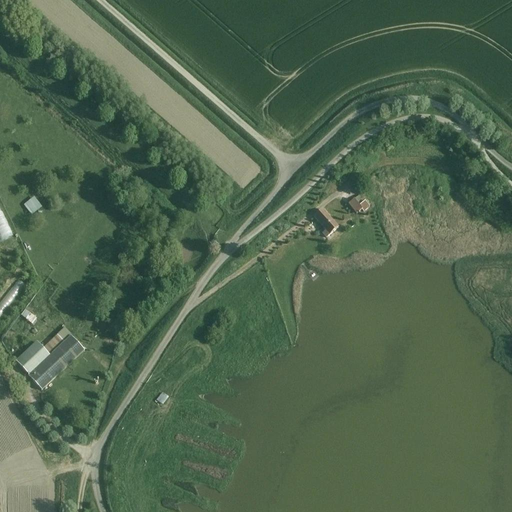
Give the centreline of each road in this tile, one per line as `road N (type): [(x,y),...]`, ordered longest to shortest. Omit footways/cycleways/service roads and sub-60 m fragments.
road 1 (unclassified): [(213,269),(380,127),(434,117),(475,137)]
road 2 (unclassified): [(213,269),(96,452),(104,511)]
road 3 (unclassified): [(295,168),(98,0)]
road 4 (unclassified): [(475,137),(435,102),(399,100),(358,114),(295,168)]
road 5 (unclassified): [(213,269),(295,168)]
